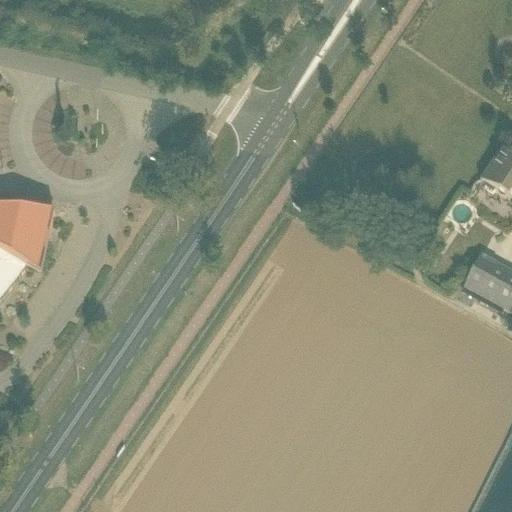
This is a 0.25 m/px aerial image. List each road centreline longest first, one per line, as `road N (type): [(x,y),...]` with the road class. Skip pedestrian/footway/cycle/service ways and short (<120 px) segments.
road 1 (primary): [(10,511),(268,133)]
road 2 (unclassified): [(268,133),(228,107),(0,57)]
road 3 (primary): [(268,133),(358,0)]
